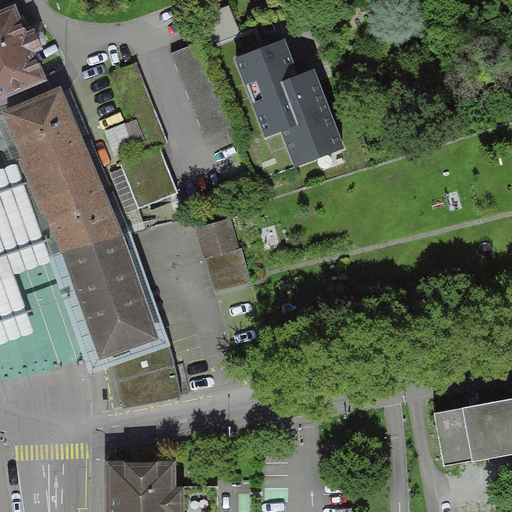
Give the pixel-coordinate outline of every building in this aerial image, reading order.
[(0,16),(0,98),(44,80),(32,52),(41,48),(34,32),(26,36),(14,10),(0,16)] [(260,33),(216,49),(233,94),(246,89),(235,61),(266,50),(260,33)] [(285,44),(236,62),(270,154),(283,149),(296,183),(347,164),(317,83),(301,89),(292,63),(285,44)] [(232,131),(199,48),(173,58),(205,142),(232,131)] [(110,74),(143,154),(159,148),(168,144),(135,64),(110,74)] [(8,115),(67,253),(119,237),(59,95),(8,115)] [(143,154),(120,163),(138,210),(178,193),(159,148),(143,154)] [(0,337),(27,328),(7,271),(49,256),(13,155),(0,159),(0,337)] [(229,221),(200,229),(217,292),(252,282),(243,249),(238,250),(229,221)] [(67,253),(88,310),(138,292),(146,290),(145,288),(141,278),(146,276),(146,274),(134,278),(119,237),(67,253)] [(88,310),(103,354),(100,355),(103,361),(111,358),(109,352),(153,336),(156,350),(170,345),(165,329),(153,333),(138,292),(88,310)] [(156,350),(119,362),(129,408),(183,397),(177,370),(170,345),(156,350)] [(437,412),(435,413),(444,460),(511,447),(511,404),(505,406),(506,412),(473,418),(472,412),(438,418),(437,412)] [(174,463),(110,463),(109,511),(182,511),(182,501),(182,490),(174,490),(174,463)] [(216,511),(217,489),(190,489),(190,501),(182,501),(182,511),(216,511)]
